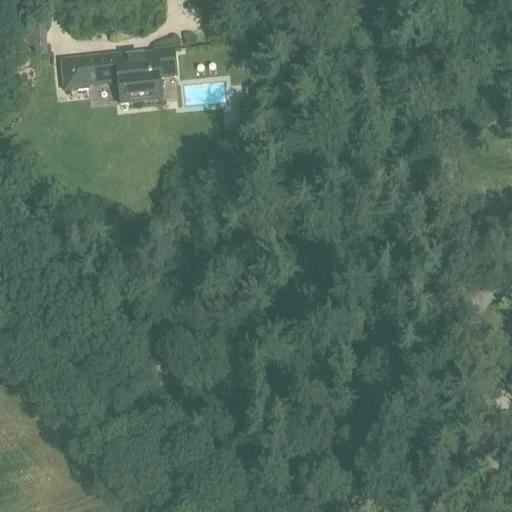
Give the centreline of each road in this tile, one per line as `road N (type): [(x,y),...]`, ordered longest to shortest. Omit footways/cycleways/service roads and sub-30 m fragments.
road 1 (track): [(496,511),(417,0)]
road 2 (track): [(198,511),(0,294)]
